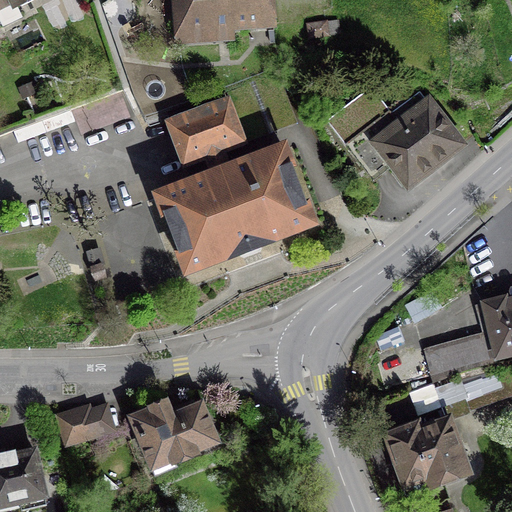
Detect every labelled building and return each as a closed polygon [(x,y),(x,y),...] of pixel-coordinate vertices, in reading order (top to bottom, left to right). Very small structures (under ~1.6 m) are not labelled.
[(0,0),(0,14),(5,25),(55,0),(0,0)] [(264,0),(187,0),(189,31),(266,26),(264,0)] [(333,22),(309,25),(312,46),(336,43),(333,22)] [(277,81),(254,90),(271,134),(295,124),(277,81)] [(432,100),(380,145),(421,191),(473,146),(432,100)] [(174,131),(189,172),(257,146),(242,105),(174,131)] [(294,154),(167,204),(197,282),(324,232),(294,154)] [(430,349),(438,376),(511,355),(511,294),(484,303),(492,331),(430,349)] [(511,366),(500,368),(504,396),(511,394),(511,366)] [(444,409),(385,430),(409,496),(468,475),(444,409)] [(187,415),(150,433),(173,483),(209,466),(206,460),(234,447),(219,413),(192,425),(187,415)] [(89,414),(67,422),(76,446),(98,438),(89,414)] [(45,451),(0,463),(0,511),(15,511),(59,500),(45,451)]
